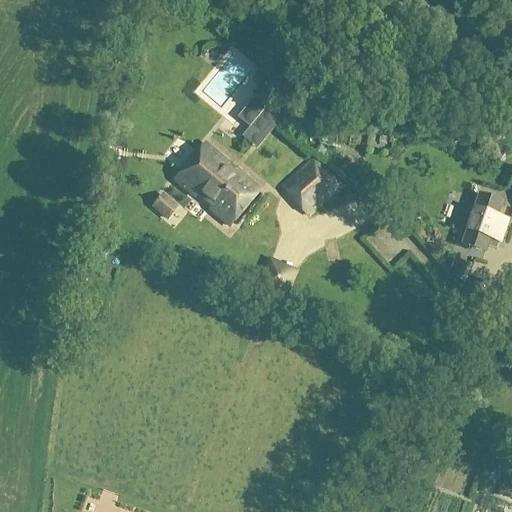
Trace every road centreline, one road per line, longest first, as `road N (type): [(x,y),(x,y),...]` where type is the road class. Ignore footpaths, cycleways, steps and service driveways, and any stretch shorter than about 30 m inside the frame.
road 1 (unknown): [(457,386),(133,246)]
road 2 (track): [(362,511),(375,481),(496,341)]
